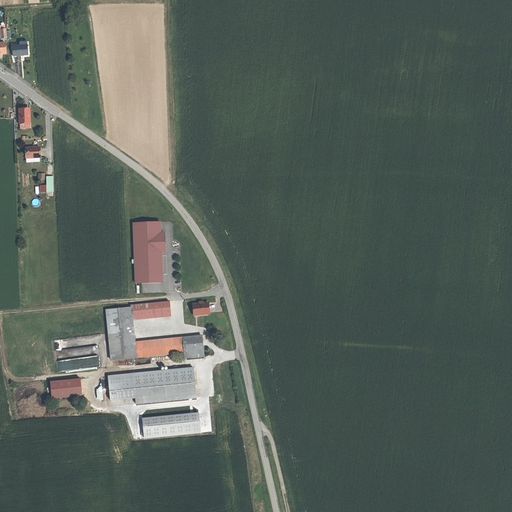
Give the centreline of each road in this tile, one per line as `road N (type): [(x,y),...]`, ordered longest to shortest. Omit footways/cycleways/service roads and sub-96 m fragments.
road 1 (tertiary): [(276,511),(227,293),(205,246),(150,179),(0,71)]
road 2 (track): [(172,200),(167,0)]
road 3 (track): [(0,313),(166,297)]
